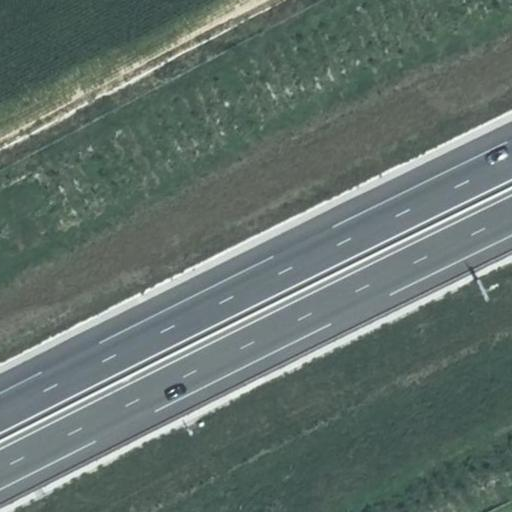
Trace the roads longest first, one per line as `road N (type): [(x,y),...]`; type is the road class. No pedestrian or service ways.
road 1 (motorway): [(0,471),(511,216)]
road 2 (motorway): [(511,161),(0,415)]
